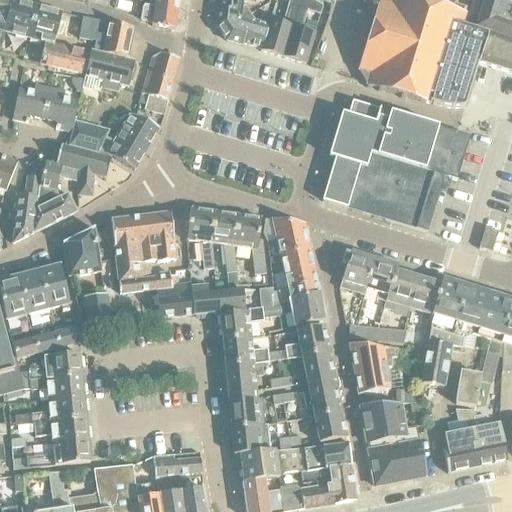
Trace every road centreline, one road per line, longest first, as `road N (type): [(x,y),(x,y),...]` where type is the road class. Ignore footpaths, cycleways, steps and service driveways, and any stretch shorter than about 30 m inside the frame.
road 1 (residential): [(370,511),(328,295),(344,230)]
road 2 (residential): [(178,171),(0,263)]
road 3 (residential): [(344,230),(201,188),(178,171)]
road 4 (residential): [(216,422),(208,356),(100,368)]
road 5 (residential): [(511,277),(344,230)]
road 6 (residential): [(33,0),(188,45)]
road 7 (residential): [(178,171),(172,133),(188,45)]
